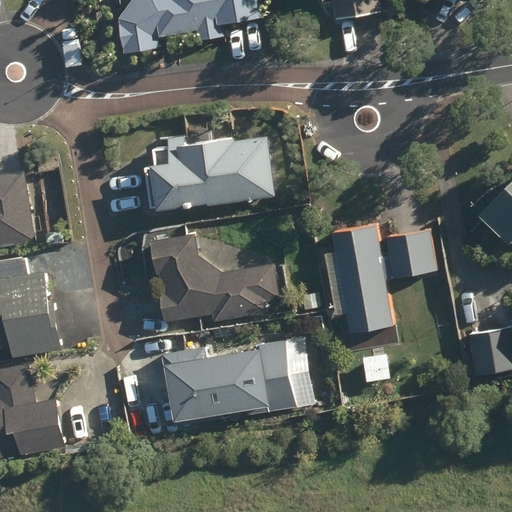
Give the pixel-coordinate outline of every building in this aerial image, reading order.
[(131,0),(118,19),(124,53),(160,47),(159,40),(165,39),(164,34),(197,28),(199,40),(225,35),(223,24),(262,17),(258,0),(131,0)] [(334,0),(337,17),(380,10),(378,0),(334,0)] [(150,164),(155,210),(275,196),(268,137),(236,140),(236,139),(185,144),(184,135),(169,137),(169,162),(150,164)] [(0,246),(37,241),(25,170),(0,174),(0,246)] [(511,181),(479,214),(511,245),(511,181)] [(333,232),(351,333),(392,326),(384,279),(437,270),(431,230),(387,237),(391,257),(381,259),(375,224),(333,232)] [(159,293),(164,322),(214,313),(215,321),(270,312),(267,299),(279,298),(274,263),(222,271),(199,255),(195,235),(151,242),(156,273),(160,273),(163,292),(159,293)] [(0,257),(0,277),(32,273),(29,253),(0,257)] [(0,348),(12,346),(14,357),(61,349),(56,320),(51,320),(44,271),(0,278),(0,348)] [(302,296),(305,311),(321,307),(318,292),(302,296)] [(470,334),(476,375),(511,369),(511,328),(511,327),(470,334)] [(174,396),(177,425),(221,419),(220,410),(248,407),(249,415),(297,408),(292,384),(313,382),(310,358),(289,361),(286,341),(258,345),(260,357),(207,364),(205,347),(163,353),(169,396),(174,396)] [(392,353),(366,355),(368,381),(394,379),(392,353)] [(0,458),(66,447),(58,398),(37,402),(32,364),(0,370),(0,458)]
